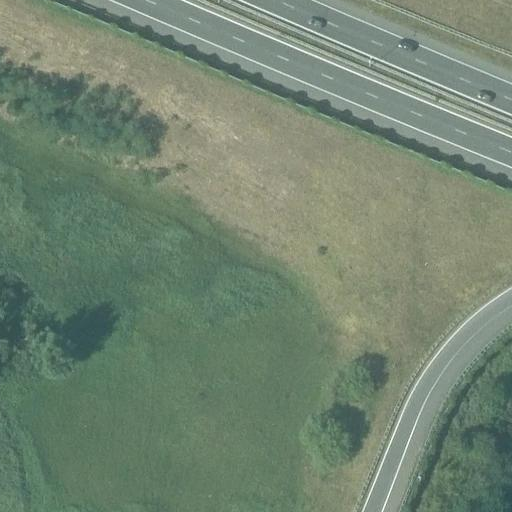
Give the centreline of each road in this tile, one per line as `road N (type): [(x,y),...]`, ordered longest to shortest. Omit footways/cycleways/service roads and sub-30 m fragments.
road 1 (motorway): [(144,0),(511,152)]
road 2 (motorway): [(511,99),(276,0)]
road 3 (motorway): [(381,511),(458,350),(511,306)]
